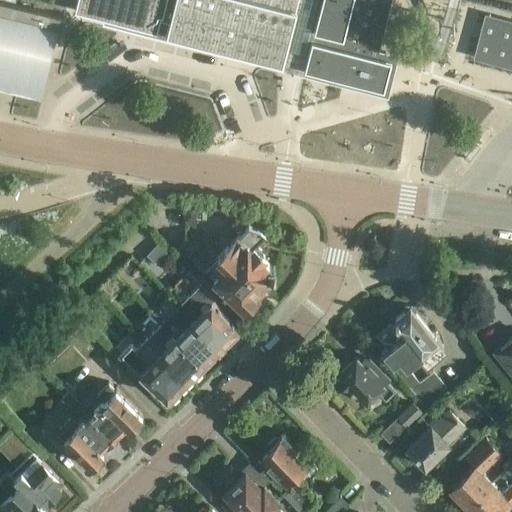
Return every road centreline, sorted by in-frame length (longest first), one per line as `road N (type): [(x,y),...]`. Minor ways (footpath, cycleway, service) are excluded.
road 1 (unclassified): [(238,176),(245,125),(227,82),(131,55),(60,109),(52,150)]
road 2 (unclassified): [(111,511),(268,360)]
road 3 (residential): [(413,511),(268,360)]
road 4 (unclassified): [(268,360),(326,290),(346,192)]
road 5 (tertiary): [(238,176),(52,150)]
road 6 (tertiary): [(511,216),(346,192)]
